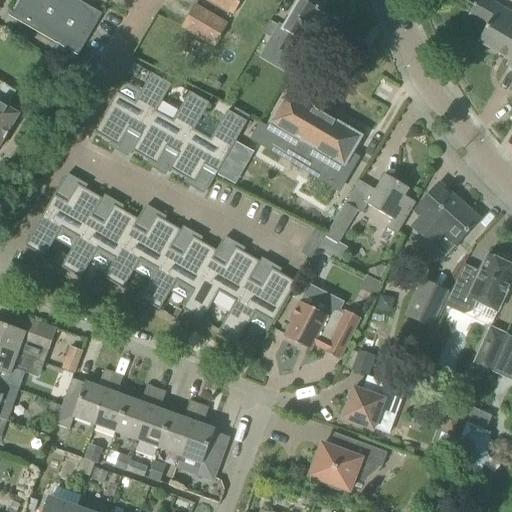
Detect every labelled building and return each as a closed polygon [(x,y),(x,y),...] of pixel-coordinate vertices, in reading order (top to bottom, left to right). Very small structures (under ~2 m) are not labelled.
[(20,0),(19,3),(16,9),(13,13),(10,12),(8,16),(57,44),(57,43),(61,46),(78,56),(102,15),(76,0),(20,0)] [(207,0),(232,14),(239,0),(207,0)] [(307,0),(303,1),(301,0),(300,0),(283,30),(296,38),(279,65),(296,75),(312,47),(314,49),(331,21),(315,12),(317,9),(314,7),(313,3),(307,0)] [(511,22),(497,14),(501,7),(488,0),(477,0),(469,15),(488,26),(478,43),(509,61),(506,66),(511,68),(511,22)] [(182,27),(199,37),(215,46),(226,25),(194,6),(182,27)] [(142,69),(135,65),(131,72),(138,76),(142,69)] [(142,137),(156,113),(172,86),(153,75),(136,104),(118,94),(95,134),(120,148),(130,130),(142,137)] [(0,179),(11,186),(54,115),(28,99),(18,114),(7,108),(9,104),(0,98),(8,87),(0,82),(0,179)] [(180,155),(194,131),(210,104),(191,93),(174,123),(156,113),(142,137),(133,152),(132,155),(134,153),(158,166),(168,148),(180,155)] [(333,186),(351,156),(351,155),(361,137),(288,94),(267,129),(260,125),(252,139),(332,186),(333,186)] [(211,141),(194,131),(180,155),(171,171),(170,173),(170,174),(172,171),(195,185),(206,166),(219,174),(248,123),(229,111),(211,141)] [(397,235),(416,203),(405,197),(410,190),(385,175),(367,204),(368,205),(367,205),(393,220),(387,229),(397,235)] [(79,239),(92,217),(102,199),(78,185),(67,203),(55,196),(25,247),(44,258),(62,229),(79,239)] [(458,244),(479,221),(439,185),(418,208),(423,213),(411,226),(434,248),(446,234),(458,244)] [(115,260),(134,228),(139,220),(114,206),(103,224),(92,217),(79,239),(62,268),(81,279),(98,250),(115,260)] [(356,214),(343,207),(325,238),(337,246),(356,214)] [(158,270),(170,248),(181,230),(157,216),(146,235),(134,228),(115,260),(104,279),(123,290),(141,260),(158,270)] [(319,246),(325,236),(317,231),(311,241),(319,246)] [(194,291),(213,259),(217,251),(193,237),(182,255),(170,248),(158,270),(141,299),(160,311),(177,281),(194,291)] [(237,301),(249,280),(260,262),(235,248),(225,266),(213,259),(194,291),(183,310),(202,321),(219,291),(237,301)] [(60,253),(54,263),(61,268),(67,258),(60,253)] [(477,304),(496,313),(511,280),(511,266),(511,265),(509,260),(501,256),(497,258),(496,259),(489,256),(481,273),(464,265),(445,307),(464,316),(473,312),(477,304)] [(381,278),(387,266),(382,263),(370,268),(368,272),(381,278)] [(274,323),(297,283),(272,268),(261,287),(249,280),(237,301),(220,331),(239,342),(256,312),(274,323)] [(95,279),(91,285),(98,289),(102,283),(95,279)] [(431,328),(447,292),(423,281),(407,316),(431,328)] [(380,296),(377,310),(392,313),(394,298),(380,296)] [(337,310),(328,313),(326,316),(299,302),(289,322),(292,323),(284,338),(311,352),(314,345),(326,351),(325,353),(339,361),(360,319),(346,312),(345,314),(337,310)] [(0,348),(18,355),(23,342),(49,352),(57,330),(8,312),(3,324),(0,323),(0,348)] [(472,365),(488,373),(505,337),(489,329),(472,365)] [(491,372),(511,381),(511,337),(508,335),(491,372)] [(254,338),(249,348),(257,352),(262,343),(254,338)] [(65,364),(75,368),(82,351),(72,347),(65,364)] [(0,384),(18,391),(25,373),(13,369),(18,355),(0,348),(0,384)] [(359,352),(358,354),(351,351),(345,367),(352,370),(352,371),(369,377),(376,358),(359,352)] [(95,427),(115,374),(104,371),(98,387),(86,383),(85,384),(72,379),(55,424),(69,429),(73,419),(95,427)] [(117,435),(130,399),(117,394),(123,378),(115,374),(95,427),(117,435)] [(354,388),(343,420),(389,436),(405,391),(368,377),(363,391),(354,388)] [(0,420),(6,423),(18,391),(0,384),(0,420)] [(138,442),(157,390),(147,386),(141,403),(130,399),(117,435),(138,442)] [(160,450),(173,415),(160,410),(166,393),(157,390),(138,442),(160,450)] [(181,458),(200,406),(190,402),(184,419),(173,415),(160,450),(181,458)] [(61,407),(51,403),(46,418),(56,422),(61,407)] [(214,481),(230,437),(215,432),(215,430),(203,426),(209,409),(200,406),(181,458),(203,466),(199,476),(214,481)] [(486,429),(492,415),(473,406),(467,420),(486,429)] [(470,432),(459,447),(464,456),(471,457),(474,465),(483,466),(489,459),(486,451),(491,443),(488,436),(470,432)] [(350,492),(357,495),(362,482),(363,482),(376,471),(377,467),(382,469),(387,454),(357,442),(352,456),(322,445),(310,477),(325,483),(324,486),(340,492),(341,489),(350,492)] [(147,467),(131,461),(127,472),(144,478),(147,467)] [(118,489),(125,492),(130,480),(122,478),(118,489)] [(414,496),(406,511),(427,511),(431,505),(429,505),(430,504),(414,496)] [(89,511),(50,498),(45,511),(89,511)]
